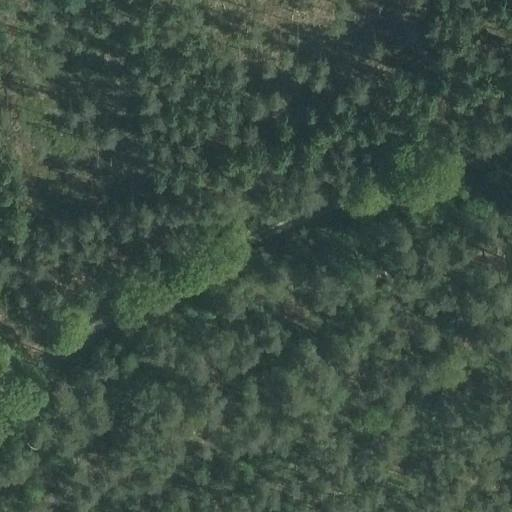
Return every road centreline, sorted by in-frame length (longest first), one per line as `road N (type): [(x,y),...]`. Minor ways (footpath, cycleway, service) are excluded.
road 1 (track): [(511,140),(320,209),(188,270),(0,390)]
road 2 (track): [(511,352),(361,402),(285,438),(206,445),(34,511)]
